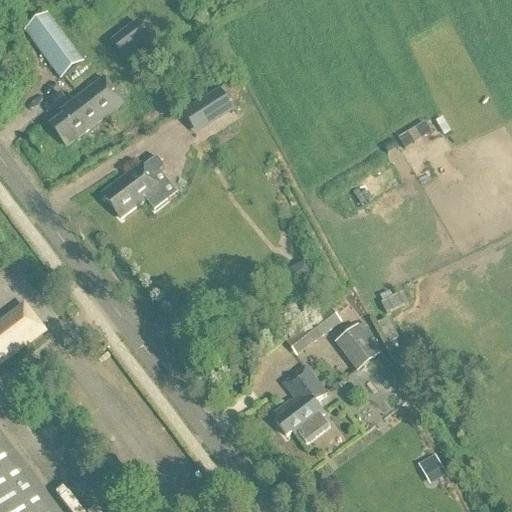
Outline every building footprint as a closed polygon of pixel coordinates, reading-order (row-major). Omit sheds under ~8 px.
[(47,17),(25,33),(61,82),(83,66),(47,17)] [(136,25),(110,45),(123,63),(150,43),(136,25)] [(105,83),(88,96),(62,116),(65,120),(52,132),(67,152),(107,121),(124,108),(105,83)] [(183,116),(196,137),(233,115),(220,93),(183,116)] [(428,122),(400,139),(407,150),(434,133),(428,122)] [(142,169),(103,199),(122,224),(147,205),(155,215),(169,204),(161,194),(151,182),(165,171),(157,161),(143,171),(142,169)] [(403,295),(381,306),(387,318),(409,307),(403,295)] [(0,372),(47,337),(23,305),(0,323),(0,372)] [(319,317),(302,331),(314,347),(332,333),(319,317)] [(388,321),(378,326),(389,347),(399,341),(388,321)] [(335,347),(358,377),(379,360),(357,331),(335,347)] [(296,440),(300,438),(307,447),(330,430),(323,420),(325,419),(316,407),(327,399),(306,371),(284,388),(295,402),(275,417),(281,424),(276,427),(287,441),(293,436),(296,440)] [(59,511),(0,433),(0,511),(59,511)] [(436,459),(419,468),(431,489),(448,479),(436,459)]
